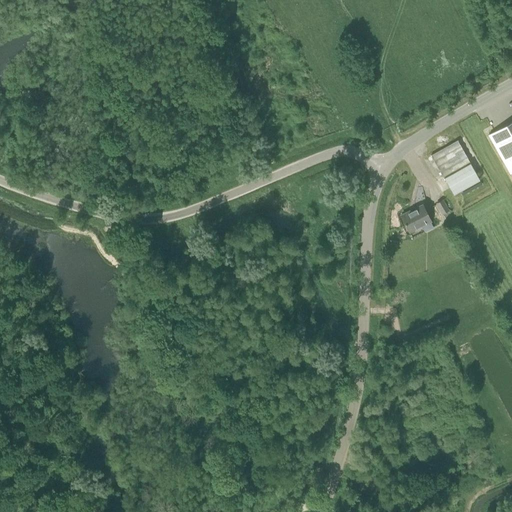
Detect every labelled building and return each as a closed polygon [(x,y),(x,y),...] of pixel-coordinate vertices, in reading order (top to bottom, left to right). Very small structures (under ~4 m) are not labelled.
[(510,173),(511,171),(511,121),(489,134),(510,173)] [(479,180),(470,163),(444,178),(454,194),(479,180)] [(443,215),(449,211),(442,200),(436,204),(443,215)] [(423,204),(401,215),(409,232),(431,221),(423,204)] [(398,343),(402,351),(439,335),(436,327),(398,343)]
